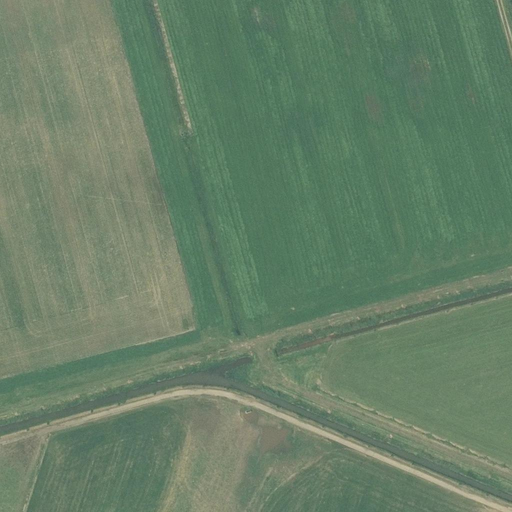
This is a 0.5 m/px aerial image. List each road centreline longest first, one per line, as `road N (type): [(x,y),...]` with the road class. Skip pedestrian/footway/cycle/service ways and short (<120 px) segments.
road 1 (track): [(0,445),(152,400),(208,394),(255,406),(504,511)]
road 2 (track): [(190,133),(154,0)]
